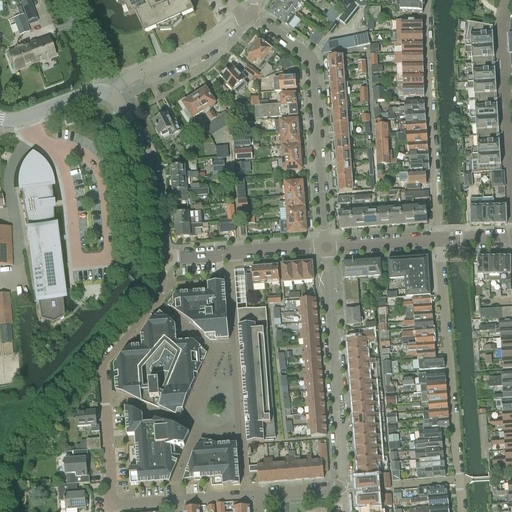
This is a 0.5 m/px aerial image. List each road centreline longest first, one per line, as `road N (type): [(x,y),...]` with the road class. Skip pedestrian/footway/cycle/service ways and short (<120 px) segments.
road 1 (residential): [(325,245),(311,65),(251,14)]
road 2 (residential): [(345,486),(325,245)]
road 3 (residential): [(438,239),(458,480)]
road 4 (residential): [(438,239),(426,0)]
road 5 (residential): [(511,205),(500,32),(507,0)]
road 6 (residential): [(12,511),(14,468),(27,443),(101,358)]
road 7 (residential): [(164,258),(150,164),(108,96)]
road 8 (residential): [(108,96),(242,19)]
